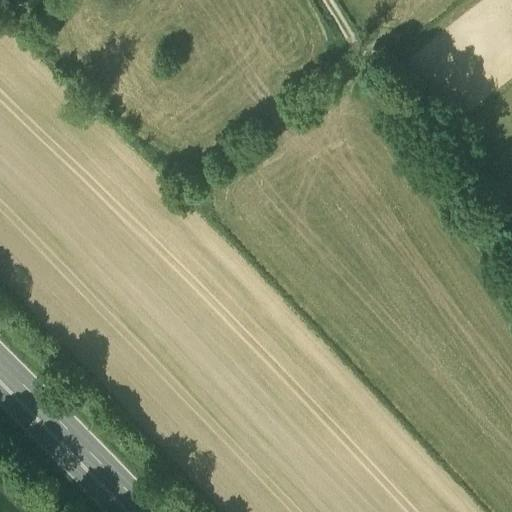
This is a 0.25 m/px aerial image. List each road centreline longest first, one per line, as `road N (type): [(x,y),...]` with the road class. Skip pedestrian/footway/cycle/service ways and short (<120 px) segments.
road 1 (track): [(511,286),(325,0)]
road 2 (primary): [(130,511),(0,379)]
